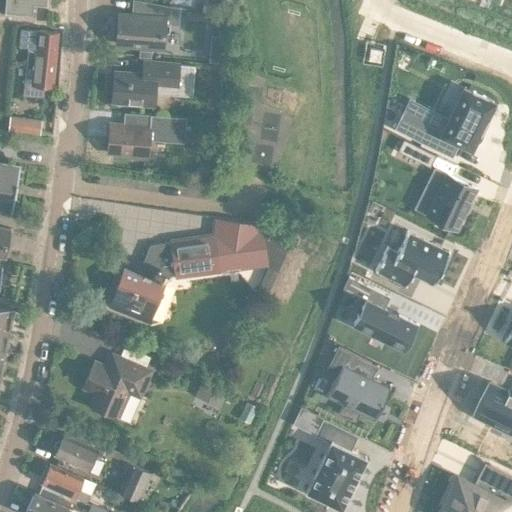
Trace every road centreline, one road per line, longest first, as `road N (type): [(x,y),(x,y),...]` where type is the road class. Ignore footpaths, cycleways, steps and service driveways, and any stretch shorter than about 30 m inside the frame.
road 1 (residential): [(0,477),(30,385),(77,92),(79,0)]
road 2 (residential): [(511,206),(439,372),(396,511)]
road 3 (residential): [(376,0),(382,10),(511,65)]
